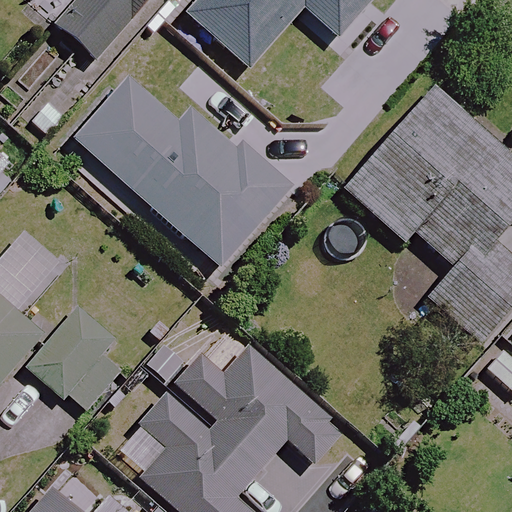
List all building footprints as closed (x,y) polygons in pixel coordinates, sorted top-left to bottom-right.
[(84,0),(56,32),(93,65),(150,0),(84,0)] [(199,0),(169,34),(177,41),(162,58),(217,107),(231,91),(325,176),(381,113),(344,80),(353,70),(275,0),(199,0)] [(511,225),(511,142),(450,88),(348,201),(402,249),(412,239),(455,278),(429,307),(476,350),(511,310),(511,266),(491,248),(511,225)] [(213,143),(171,104),(118,160),(161,199),(213,143)] [(0,197),(9,187),(0,179),(0,177),(6,170),(0,164),(0,197)] [(200,305),(178,329),(200,350),(222,327),(200,305)] [(0,390),(40,342),(0,309),(0,390)] [(113,348),(77,316),(27,373),(89,428),(122,390),(96,367),(113,348)] [(511,362),(501,354),(485,377),(511,396),(511,362)] [(162,511),(123,478),(93,511),(162,511)] [(391,511),(379,500),(366,511),(391,511)]
